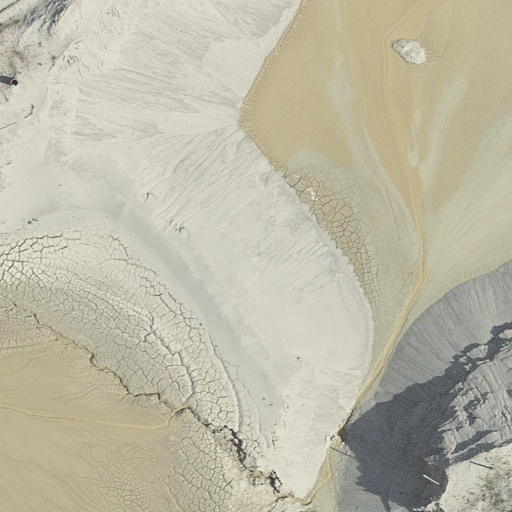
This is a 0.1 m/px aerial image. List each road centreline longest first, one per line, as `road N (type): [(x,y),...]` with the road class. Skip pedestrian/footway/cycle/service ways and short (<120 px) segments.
road 1 (track): [(176,0),(371,60),(511,204)]
road 2 (track): [(130,0),(0,35)]
